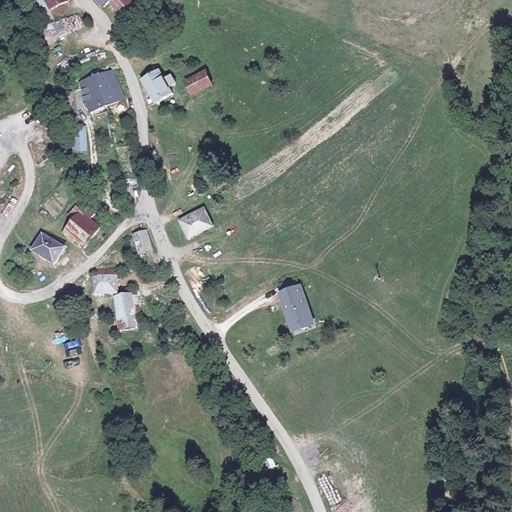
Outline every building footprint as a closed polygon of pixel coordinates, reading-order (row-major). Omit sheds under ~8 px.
[(46,0),(30,0),(37,21),(55,12),(46,0)] [(46,0),(55,12),(70,3),(68,0),(46,0)] [(112,5),(118,0),(95,0),(106,11),(112,5)] [(139,6),(133,0),(118,0),(112,5),(125,19),(139,6)] [(92,16),(75,20),(79,32),(98,28),(92,16)] [(128,30),(121,36),(131,57),(144,50),(136,34),(128,30)] [(111,76),(92,84),(106,114),(126,105),(111,76)] [(186,87),(194,101),(215,90),(208,76),(186,87)] [(160,77),(143,86),(156,107),(173,98),(170,92),(177,89),(174,81),(166,85),(160,77)] [(92,120),(106,114),(92,84),(78,91),(92,120)] [(40,109),(44,118),(48,124),(73,124),(71,103),(55,103),(40,109)] [(98,152),(89,132),(82,135),(90,155),(98,152)] [(89,219),(95,212),(89,203),(70,227),(91,241),(100,227),(89,219)] [(189,240),(212,226),(203,212),(181,225),(189,240)] [(66,232),(87,247),(91,241),(70,227),(66,232)] [(67,244),(48,231),(33,251),(53,265),(67,244)] [(147,236),(135,241),(143,260),(155,255),(147,236)] [(188,277),(200,270),(197,264),(184,271),(188,277)] [(120,297),(120,293),(119,274),(92,275),(95,299),(115,297),(120,297)] [(301,286),(298,277),(280,283),(283,292),(301,286)] [(283,292),(286,300),(290,313),(295,327),(298,326),(309,322),(313,321),(301,286),(283,292)] [(133,302),(132,292),(120,293),(120,297),(115,297),(116,304),(133,302)] [(133,302),(116,304),(125,340),(143,336),(140,322),(145,322),(141,302),(133,302)] [(290,501),(299,497),(294,486),(285,490),(290,501)]
